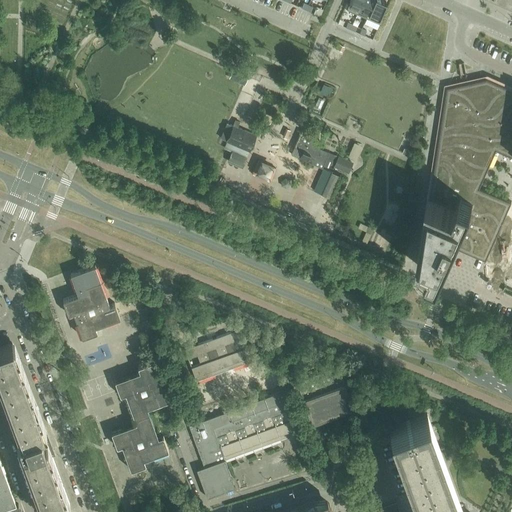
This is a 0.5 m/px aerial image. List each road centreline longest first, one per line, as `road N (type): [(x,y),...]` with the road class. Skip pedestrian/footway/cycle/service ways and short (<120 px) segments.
road 1 (secondary): [(38,191),(511,392)]
road 2 (secondary): [(511,370),(46,173)]
road 3 (unclassified): [(90,511),(19,319)]
road 4 (unclassified): [(347,511),(338,494),(318,488),(243,511)]
